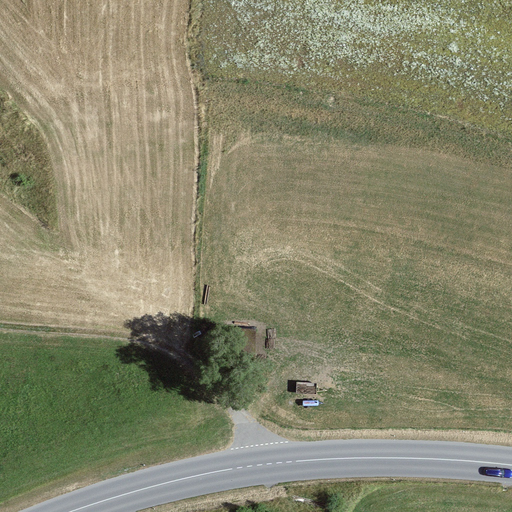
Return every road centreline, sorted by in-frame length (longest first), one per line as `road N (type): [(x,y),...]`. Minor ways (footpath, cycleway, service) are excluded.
road 1 (secondary): [(74,511),(170,481),(267,463),(407,457),(511,465)]
road 2 (track): [(267,463),(219,388),(174,350),(112,334),(0,325)]
